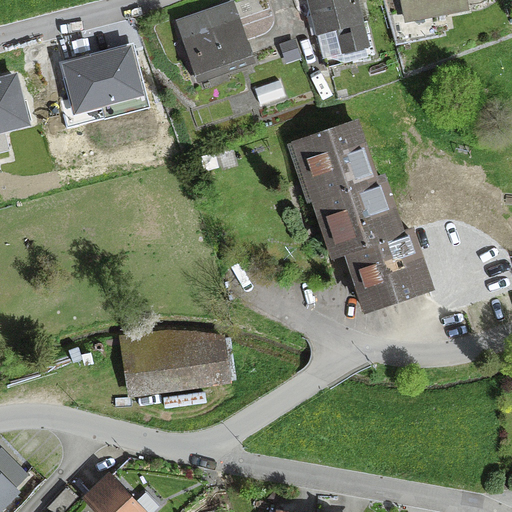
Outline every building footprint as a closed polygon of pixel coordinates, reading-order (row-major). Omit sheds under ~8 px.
[(353,0),(307,0),(325,68),(368,57),(353,0)] [(429,15),(464,8),(462,0),(400,0),(403,14),(428,9),(429,15)] [(196,80),(251,61),(237,20),(218,27),(209,16),(207,12),(175,23),(196,80)] [(143,94),(130,47),(64,64),(77,111),(143,94)] [(16,74),(0,78),(0,131),(29,124),(16,74)] [(258,105),(282,96),(277,81),(253,90),(258,105)] [(319,200),(371,181),(351,123),(294,142),(315,201),(319,200)] [(371,181),(319,200),(338,255),(351,251),(399,234),(380,178),(371,181)] [(399,234),(351,251),(371,310),(428,290),(408,231),(399,234)] [(195,336),(173,335),(119,339),(126,391),(227,377),(221,339),(195,336)] [(0,509),(20,488),(0,469),(0,509)] [(140,511),(108,477),(84,500),(96,511),(140,511)] [(76,497),(65,487),(57,496),(67,507),(76,497)] [(57,496),(45,509),(48,511),(62,511),(67,507),(57,496)]
